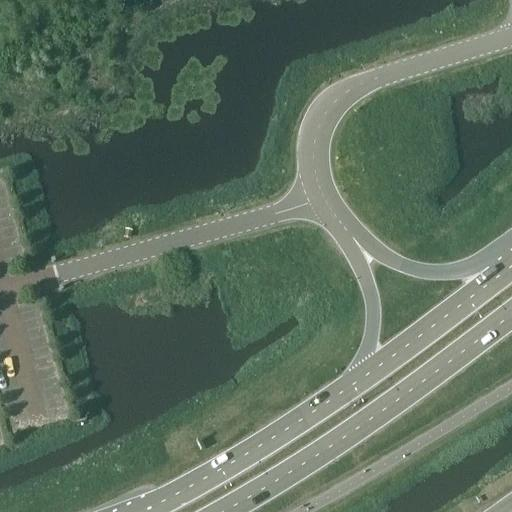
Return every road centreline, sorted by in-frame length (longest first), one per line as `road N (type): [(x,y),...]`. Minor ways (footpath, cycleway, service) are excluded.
road 1 (secondary): [(224,511),(366,423),(511,314)]
road 2 (unclassified): [(323,199),(313,173),(314,139),(341,95),(511,36)]
road 3 (residential): [(323,199),(48,277)]
road 4 (secondary): [(354,384),(140,511)]
road 5 (secondary): [(499,275),(354,384)]
road 6 (unclassified): [(499,275),(423,271),(353,238)]
road 7 (unclassified): [(353,238),(373,308),(354,384)]
